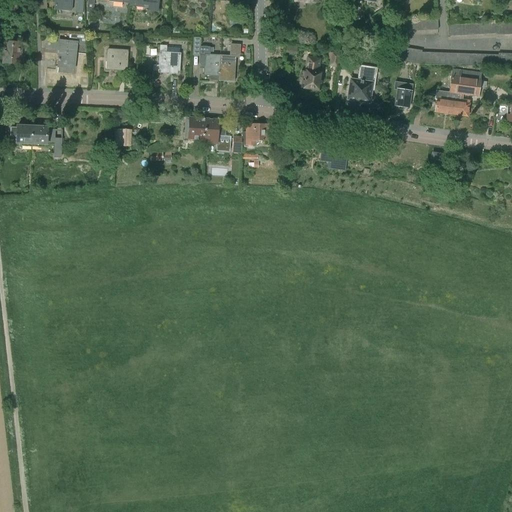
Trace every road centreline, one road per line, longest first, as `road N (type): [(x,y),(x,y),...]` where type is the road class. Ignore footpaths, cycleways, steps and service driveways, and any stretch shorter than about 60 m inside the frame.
road 1 (residential): [(0,97),(261,112)]
road 2 (residential): [(261,112),(511,148)]
road 3 (track): [(0,278),(25,511)]
